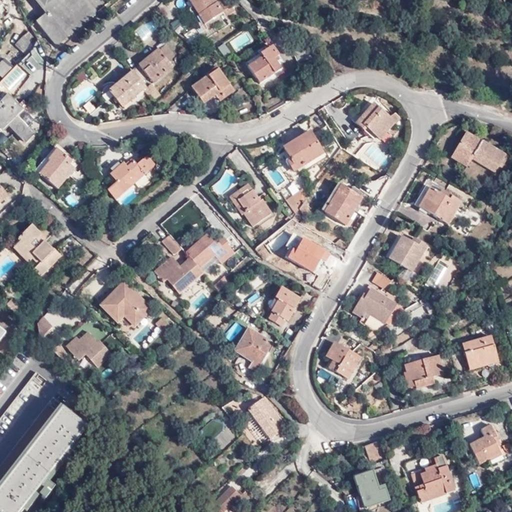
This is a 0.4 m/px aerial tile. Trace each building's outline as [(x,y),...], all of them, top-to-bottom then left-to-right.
[(37,0),(49,13),(37,22),(57,45),(97,13),(86,0),(37,0)] [(224,0),(216,5),(212,0),(187,0),(205,24),(221,13),(224,16),(234,9),(226,0),(224,0)] [(205,39),(196,28),(187,36),(196,46),(205,39)] [(246,30),(229,42),(236,51),(253,39),(246,30)] [(26,53),(34,44),(25,35),(16,44),(26,53)] [(30,54),(21,63),(32,75),(42,63),(47,61),(37,40),(30,54)] [(225,42),(218,46),(224,57),(231,53),(225,42)] [(156,49),(131,71),(134,74),(141,82),(148,77),(153,82),(178,60),(165,44),(157,50),(156,49)] [(310,61),(304,46),(291,50),(298,65),(310,61)] [(274,61),(280,57),(274,49),(246,67),(258,85),(279,70),(274,61)] [(0,77),(0,78),(10,66),(1,59),(0,60),(0,77)] [(218,103),(234,93),(230,87),(228,88),(215,70),(192,87),(203,103),(213,96),(218,103)] [(123,106),(146,88),(141,82),(134,74),(111,92),(123,106)] [(32,122),(9,98),(0,107),(0,129),(3,132),(8,127),(25,143),(33,135),(27,128),(32,122)] [(400,118),(395,114),(389,117),(373,104),(356,124),(364,132),(367,129),(379,140),(400,118)] [(283,150),(284,153),(312,136),(309,133),(283,150)] [(480,147),(482,144),(465,134),(463,138),(480,147)] [(284,153),(293,167),(296,172),(323,155),(312,136),(284,153)] [(505,157),(482,144),(480,147),(463,138),(453,155),(470,165),(472,162),(494,175),(505,157)] [(57,148),(49,157),(50,159),(39,173),(57,188),(74,167),(64,159),(66,156),(57,148)] [(50,159),(49,157),(46,155),(34,170),(39,173),(50,159)] [(466,170),(470,165),(453,155),(450,160),(466,170)] [(105,188),(115,199),(115,200),(156,164),(149,156),(138,165),(134,161),(127,167),(123,162),(121,164),(120,162),(111,169),(113,171),(100,182),(105,188)] [(246,215),(243,216),(252,228),(271,216),(262,202),(259,203),(248,187),(235,195),(240,202),(238,203),(246,215)] [(414,207),(427,215),(429,211),(420,206),(429,190),(424,187),(414,207)] [(361,201),(340,188),(323,215),(345,227),(361,201)] [(429,211),(427,215),(447,227),(460,204),(451,199),(449,202),(439,196),(429,190),(420,206),(429,211)] [(285,203),(290,210),(304,194),(302,191),(285,203)] [(449,202),(451,199),(451,197),(441,192),(439,196),(449,202)] [(304,194),(290,210),(295,216),(298,212),(303,220),(309,213),(304,203),(307,199),(304,194)] [(241,217),(243,216),(246,215),(238,203),(240,202),(235,195),(229,200),(241,217)] [(84,205),(87,210),(94,204),(90,199),(84,205)] [(83,214),(87,210),(84,205),(79,210),(83,214)] [(48,242),(30,228),(16,243),(19,245),(13,252),(28,267),(33,261),(39,266),(36,271),(44,278),(62,256),(55,249),(53,251),(46,245),(48,242)] [(191,258),(199,267),(200,268),(215,255),(222,263),(235,252),(228,244),(229,242),(223,235),(217,240),(214,237),(211,239),(207,234),(186,252),(190,256),(191,258)] [(164,242),(174,253),(176,254),(182,248),(181,246),(171,235),(164,242)] [(322,262),(327,253),(297,236),(284,258),(312,272),(319,261),(322,262)] [(385,259),(387,261),(401,238),(398,236),(385,259)] [(401,238),(387,261),(412,274),(427,248),(412,240),(410,243),(401,238)] [(167,279),(179,293),(203,272),(202,270),(201,269),(200,268),(199,267),(191,258),(180,266),(172,257),(156,271),(165,281),(167,279)] [(391,284),(376,275),(370,283),(382,291),(391,284)] [(95,302),(101,307),(127,284),(122,278),(95,302)] [(127,284),(101,307),(115,322),(122,315),(131,325),(149,309),(127,284)] [(298,299),(279,288),(272,300),(275,301),(266,317),(282,326),(298,299)] [(385,325),(396,307),(366,289),(362,296),(365,297),(362,302),(359,300),(351,314),(362,321),(365,314),(384,326),(385,325)] [(404,312),(396,307),(385,325),(388,327),(398,317),(404,312)] [(41,319),(33,330),(42,339),(51,330),(41,319)] [(172,331),(164,321),(159,324),(164,331),(154,339),(158,344),(172,331)] [(42,339),(33,330),(41,341),(42,339)] [(246,345),(239,355),(251,363),(247,369),(255,374),(273,347),(248,332),(241,342),(246,345)] [(79,343),(68,353),(77,362),(84,356),(96,369),(111,356),(99,343),(97,344),(88,335),(79,343)] [(497,360),(492,336),(463,344),(469,368),(497,360)] [(65,348),(68,353),(79,343),(76,338),(65,348)] [(361,358),(332,341),(325,353),(330,357),(325,364),(348,378),(361,358)] [(235,352),(239,355),(246,345),(241,342),(235,352)] [(442,376),(438,358),(402,368),(408,389),(414,388),(415,391),(433,385),(432,379),(442,376)] [(0,441),(48,380),(38,372),(0,421),(0,441)] [(247,411),(250,415),(268,438),(270,441),(286,429),(263,399),(247,411)] [(0,511),(22,511),(25,509),(35,496),(44,502),(54,489),(45,483),(87,429),(60,410),(57,414),(50,408),(55,402),(52,400),(0,467),(0,511)] [(250,415),(245,419),(242,421),(260,444),(264,441),(268,438),(250,415)] [(500,441),(491,426),(481,432),(484,437),(469,446),(480,466),(504,454),(497,444),(500,441)] [(389,461),(382,441),(364,447),(371,467),(389,461)] [(125,472),(142,456),(133,445),(115,462),(125,472)] [(453,493),(441,458),(433,460),(436,468),(409,476),(420,504),(453,493)] [(404,473),(397,475),(403,491),(410,488),(404,473)] [(475,473),(470,475),(474,486),(479,484),(475,473)] [(378,494),(372,474),(352,480),(363,510),(388,502),(385,491),(378,494)] [(215,509),(217,511),(224,511),(238,497),(232,491),(216,507),(215,509)] [(209,511),(217,511),(215,509),(216,507),(212,502),(206,508),(209,511)]
